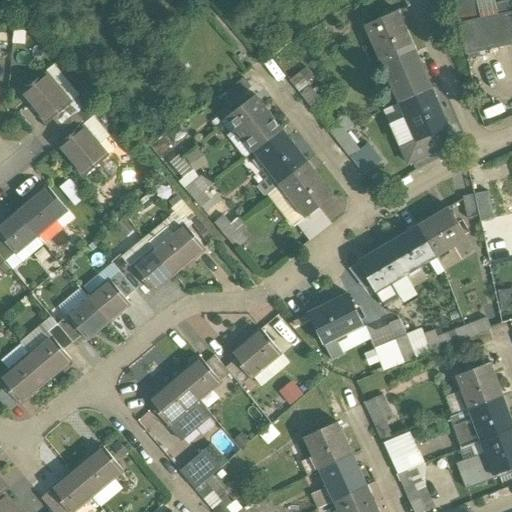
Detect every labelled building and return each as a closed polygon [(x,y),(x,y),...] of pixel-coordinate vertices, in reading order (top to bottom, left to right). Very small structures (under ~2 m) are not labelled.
[(473,0),(453,0),(452,0),(457,26),(478,22),(473,0)] [(492,0),(473,0),(478,22),(495,18),(492,6),(494,5),(492,0)] [(511,1),(511,2),(511,14),(495,18),(478,22),(457,26),(464,56),(511,45),(511,1)] [(494,5),(492,6),(495,18),(511,14),(511,2),(494,5)] [(395,14),(362,28),(362,30),(364,29),(380,67),(411,53),(395,16),(396,15),(395,14)] [(411,53),(380,67),(397,105),(428,92),(411,53)] [(304,71),(288,83),(296,93),(304,86),(311,81),(304,71)] [(45,74),(21,94),(47,125),(52,121),(71,105),(45,74)] [(317,103),(304,86),(296,93),(309,109),(317,103)] [(428,92),(397,105),(404,120),(414,143),(413,144),(413,145),(442,132),(447,130),(446,129),(445,130),(428,92)] [(254,98),(225,120),(225,121),(227,120),(236,132),(252,152),(279,132),(253,99),(254,99),(254,98)] [(324,112),(317,103),(309,109),(316,118),(324,112)] [(71,105),(52,121),(60,129),(78,114),(71,105)] [(78,114),(60,129),(68,139),(82,127),(86,124),(78,114)] [(87,123),(100,142),(108,137),(95,118),(87,123)] [(341,119),(326,131),(334,142),(343,136),(349,131),(341,119)] [(414,143),(404,120),(388,127),(406,167),(444,150),(446,142),(442,132),(413,145),(413,144),(414,143)] [(108,158),(82,127),(68,139),(58,147),(84,178),(108,158)] [(252,152),(236,132),(226,139),(243,160),(252,153),(252,152)] [(279,132),(252,152),(252,153),(278,186),(304,165),(279,132)] [(356,153),(343,136),(334,142),(348,159),(356,153)] [(377,165),(364,147),(356,153),(348,159),(362,177),(377,165)] [(198,148),(186,156),(195,169),(207,161),(198,148)] [(304,165),(278,186),(282,191),(304,219),(317,210),(332,198),(331,197),(330,198),(304,165)] [(201,193),(186,176),(178,183),(192,200),(201,193)] [(48,188),(16,214),(36,237),(67,211),(48,188)] [(304,219),(282,191),(271,200),(293,228),(295,227),(304,219)] [(208,202),(201,193),(192,200),(200,209),(208,202)] [(488,193),(474,196),(479,218),(480,222),(494,219),(488,193)] [(474,196),(462,198),(467,220),(479,218),(474,196)] [(447,211),(417,229),(435,258),(465,240),(465,242),(466,241),(447,209),(446,210),(447,211)] [(304,219),(295,227),(308,243),(330,227),(317,210),(304,219)] [(36,237),(16,214),(0,227),(0,237),(15,255),(36,237)] [(229,226),(222,217),(214,225),(221,233),(229,226)] [(164,226),(145,242),(153,252),(175,234),(172,230),(170,232),(164,226)] [(204,249),(184,226),(175,234),(195,257),(204,249)] [(229,226),(221,233),(236,250),(244,243),(229,226)] [(417,229),(388,246),(405,275),(435,258),(417,229)] [(175,234),(153,252),(173,275),(195,257),(175,234)] [(0,237),(0,257),(5,263),(15,255),(0,237)] [(145,242),(123,260),(132,270),(153,252),(145,242)] [(388,246),(358,264),(357,262),(356,263),(375,295),(376,294),(375,293),(390,284),(405,275),(388,246)] [(153,252),(132,270),(143,284),(151,293),(173,275),(153,252)] [(143,284),(132,270),(123,260),(120,256),(111,263),(119,274),(134,292),(143,284)] [(134,292),(119,274),(110,281),(126,300),(134,292)] [(126,300),(110,281),(88,300),(108,323),(130,305),(126,300)] [(390,284),(375,293),(376,294),(375,295),(382,308),(399,298),(390,284)] [(346,296),(309,313),(309,312),(308,312),(324,346),(325,346),(324,344),(361,327),(361,328),(362,328),(346,294),(345,295),(346,296)] [(88,300),(67,317),(83,336),(87,341),(108,323),(88,300)] [(83,336),(67,317),(57,326),(73,344),(83,336)] [(486,319),(465,327),(469,338),(490,330),(486,319)] [(73,344),(57,326),(48,333),(52,338),(64,352),(73,344)] [(465,327),(454,331),(458,342),(469,338),(465,327)] [(262,329),(230,356),(234,362),(249,380),(253,376),(281,353),(262,329)] [(446,335),(437,338),(441,349),(451,345),(446,335)] [(52,338),(30,356),(50,379),(72,361),(64,352),(52,338)] [(414,359),(406,338),(394,342),(400,352),(404,363),(414,359)] [(437,338),(425,343),(430,353),(441,349),(437,338)] [(394,342),(375,350),(383,371),(404,363),(400,352),(394,342)] [(281,353),(253,376),(261,386),(289,362),(281,353)] [(30,356),(0,381),(0,383),(18,405),(50,379),(30,356)] [(214,357),(206,364),(221,382),(230,375),(225,370),(214,357)] [(206,364),(201,359),(179,377),(199,401),(221,382),(206,364)] [(249,380),(234,362),(225,370),(230,375),(240,387),(249,380)] [(490,364),(456,377),(456,379),(458,378),(470,409),(501,397),(490,366),(491,365),(490,364)] [(199,401),(179,377),(148,403),(168,426),(199,401)] [(383,395),(364,404),(374,424),(385,419),(393,416),(383,395)] [(511,425),(501,397),(470,409),(482,442),(511,430),(511,425)] [(199,401),(168,426),(180,441),(211,416),(199,401)] [(394,439),(385,419),(374,424),(383,444),(394,439)] [(337,423),(304,438),(304,439),(305,439),(313,456),(320,470),(350,455),(336,424),(337,424),(337,423)] [(511,430),(482,442),(486,452),(495,475),(511,468),(511,430)] [(394,439),(383,444),(387,454),(397,475),(408,470),(424,464),(409,433),(394,439)] [(104,448),(73,474),(92,497),(123,471),(104,448)] [(204,451),(180,472),(195,490),(211,477),(220,469),(204,451)] [(486,452),(456,464),(466,490),(496,478),(495,475),(486,452)] [(350,455),(320,470),(328,488),(334,501),(365,487),(350,455)] [(320,470),(313,456),(302,461),(309,476),(320,470)] [(408,470),(397,475),(406,495),(418,490),(408,470)] [(73,474),(52,491),(56,497),(68,511),(73,511),(92,497),(73,474)] [(227,495),(211,477),(195,490),(211,508),(220,501),(227,495)] [(418,490),(406,495),(414,511),(423,511),(435,507),(425,486),(418,490)] [(376,511),(365,487),(334,501),(334,502),(339,511),(376,511)] [(328,488),(313,495),(320,509),(334,502),(334,501),(328,488)] [(18,511),(3,493),(0,496),(0,511),(18,511)] [(68,511),(56,497),(46,505),(52,511),(68,511)] [(229,511),(220,501),(211,508),(213,511),(229,511)]
